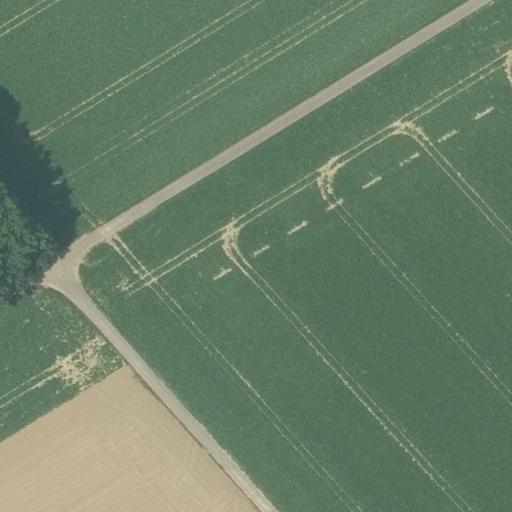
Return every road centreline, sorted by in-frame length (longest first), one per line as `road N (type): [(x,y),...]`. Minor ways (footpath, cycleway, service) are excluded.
road 1 (track): [(0,298),(482,0)]
road 2 (track): [(0,216),(266,511)]
